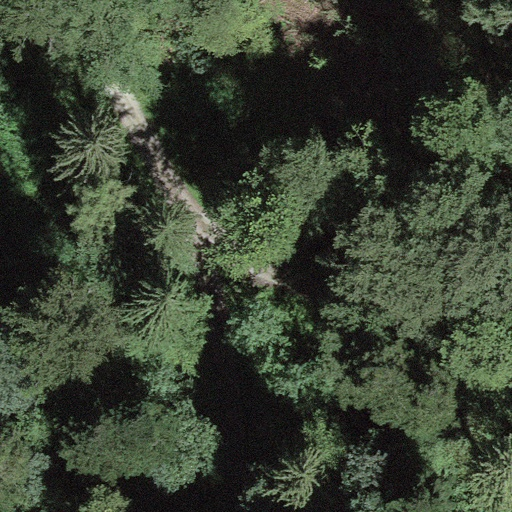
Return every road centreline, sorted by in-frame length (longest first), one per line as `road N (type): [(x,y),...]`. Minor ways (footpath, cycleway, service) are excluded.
road 1 (track): [(511,366),(193,220),(152,132),(69,0)]
road 2 (track): [(239,511),(238,440),(193,220)]
